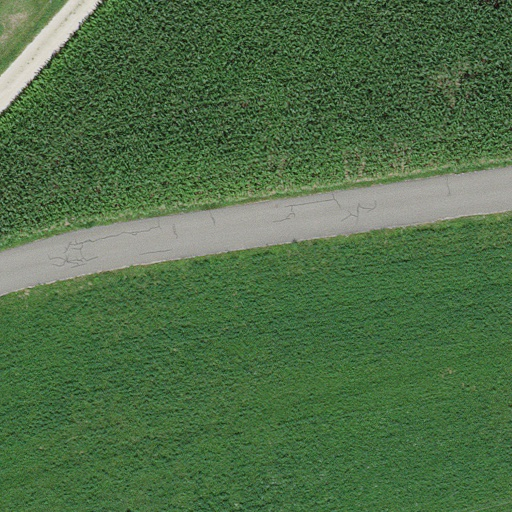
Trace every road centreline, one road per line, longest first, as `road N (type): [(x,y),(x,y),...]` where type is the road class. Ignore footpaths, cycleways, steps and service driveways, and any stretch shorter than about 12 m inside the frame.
road 1 (residential): [(0,270),(511,189)]
road 2 (track): [(84,0),(0,94)]
